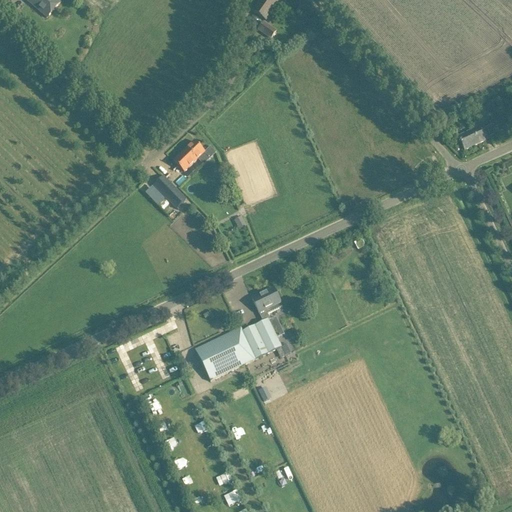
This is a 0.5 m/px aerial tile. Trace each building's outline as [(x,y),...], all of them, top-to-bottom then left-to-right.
[(25,0),(36,9),(47,19),(60,3),(56,0),(25,0)] [(261,0),(253,12),(266,20),(280,0),(261,0)] [(314,18),(310,14),(304,19),(307,23),(314,18)] [(257,30),(270,40),(276,32),(263,22),(257,30)] [(479,128),(458,138),(464,151),(485,141),(491,139),(490,137),(503,131),(502,129),(508,127),(504,119),(480,131),(479,128)] [(205,153),(201,150),(194,142),(174,163),(184,173),(205,153)] [(177,210),(185,202),(173,189),(174,188),(163,177),(154,186),(177,210)] [(241,218),(234,222),(239,231),(246,226),(241,218)] [(280,303),(274,289),(252,300),(264,323),(243,333),(241,329),(195,351),(210,383),(255,361),(281,348),(268,321),(270,320),(267,315),(282,308),(280,303)] [(157,420),(166,418),(164,408),(154,411),(157,420)] [(257,418),(260,425),(269,421),(265,414),(257,418)] [(169,427),(163,430),(165,435),(172,432),(169,427)] [(187,454),(174,460),(178,469),(191,463),(187,454)] [(219,459),(211,464),(216,474),(224,469),(219,459)] [(191,475),(182,480),(186,488),(196,484),(191,475)] [(224,497),(228,504),(240,496),(235,490),(224,497)]
